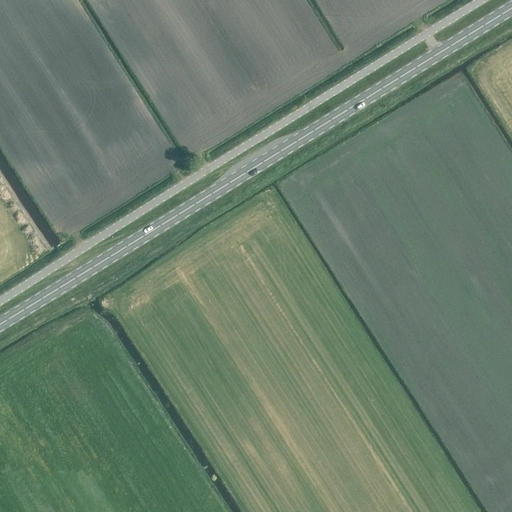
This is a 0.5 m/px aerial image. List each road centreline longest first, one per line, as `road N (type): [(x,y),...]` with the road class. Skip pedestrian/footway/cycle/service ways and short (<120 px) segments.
road 1 (primary): [(0,324),(511,7)]
road 2 (unclassified): [(0,302),(485,0)]
